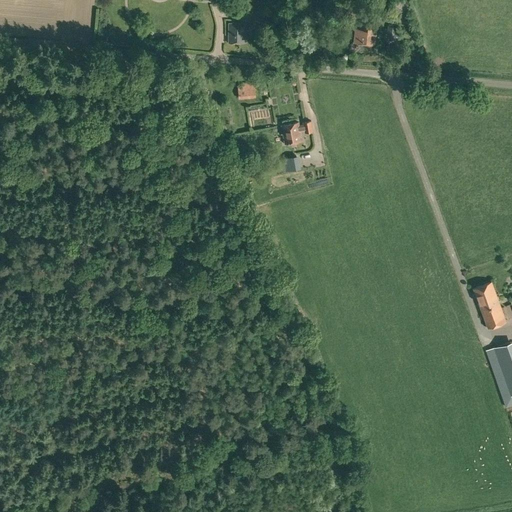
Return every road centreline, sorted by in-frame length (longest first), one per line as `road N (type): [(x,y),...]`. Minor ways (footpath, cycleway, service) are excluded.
road 1 (unclassified): [(511,84),(164,55)]
road 2 (track): [(84,378),(63,44)]
road 3 (unknown): [(460,274),(397,99),(396,74)]
road 4 (track): [(164,55),(0,37)]
